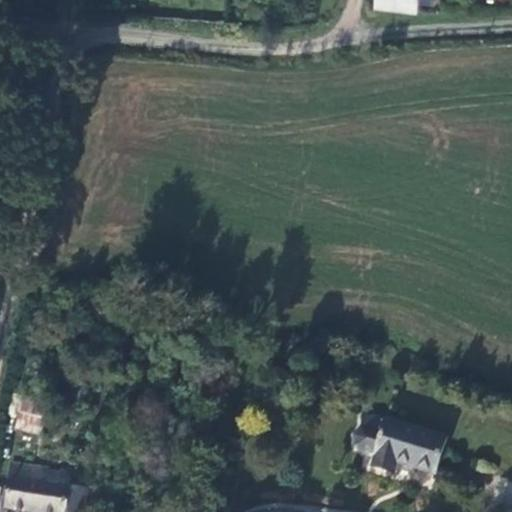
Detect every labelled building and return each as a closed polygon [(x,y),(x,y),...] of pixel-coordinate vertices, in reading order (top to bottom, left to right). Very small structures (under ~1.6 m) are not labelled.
[(415,1),(428,2),(428,0),(371,0),(371,7),(415,11),(415,1)] [(42,433),(45,398),(16,396),(13,431),(42,433)] [(371,455),(383,417),(370,413),(365,413),(360,415),(358,420),(358,426),(353,431),(352,438),(353,444),(358,450),(371,455)] [(383,417),(371,455),(369,465),(394,472),(397,463),(435,474),(447,433),(384,415),(383,417)] [(0,506),(34,511),(82,511),(87,486),(45,480),(48,466),(9,460),(0,506)]
